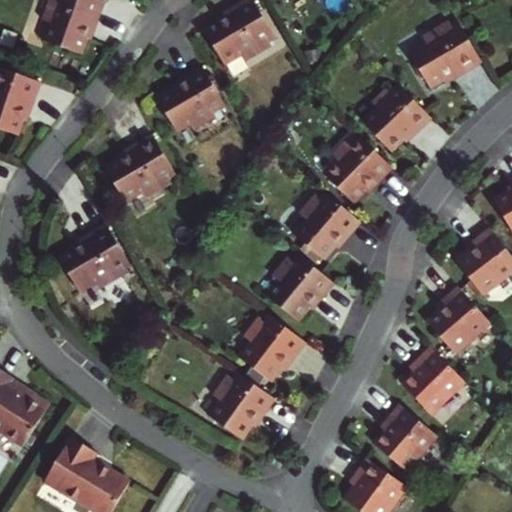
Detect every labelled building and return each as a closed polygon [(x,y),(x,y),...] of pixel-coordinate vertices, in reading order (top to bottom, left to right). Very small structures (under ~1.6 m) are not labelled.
[(94,33),(104,5),(89,0),(48,0),(39,23),(48,26),(42,43),(80,58),(91,32),(94,33)] [(267,52),(264,48),(262,44),(269,39),(246,1),(219,16),(222,21),(211,27),(199,34),(219,69),(234,60),(239,68),(267,52)] [(219,16),(208,22),(211,27),(222,21),(219,16)] [(424,90),(440,81),(448,76),(452,82),(477,67),(454,27),(449,31),(446,26),(444,23),(417,38),(421,45),(404,55),(424,90)] [(272,43),(269,39),(262,44),(264,48),(272,43)] [(183,80),(153,97),(170,127),(184,120),(187,126),(209,114),(207,110),(219,104),(199,67),(181,76),(183,80)] [(0,131),(14,137),(24,112),(28,114),(38,85),(0,71),(0,131)] [(440,81),(443,87),(452,82),(448,76),(440,81)] [(391,87),(385,93),(388,97),(395,90),(391,87)] [(384,155),(399,142),(408,134),(412,138),(427,124),(395,90),(388,97),(385,93),(382,90),(364,106),(371,113),(356,126),(384,155)] [(113,157),(100,165),(119,200),(137,190),(140,197),(167,182),(164,178),(162,175),(169,171),(147,131),(120,146),(123,152),(113,157)] [(399,142),(403,146),(412,138),(408,134),(399,142)] [(343,146),(347,151),(354,143),(350,139),(343,146)] [(346,210),(358,197),(368,187),(373,192),(389,176),(354,143),(347,151),(343,146),(341,145),(324,163),(330,168),(317,182),(346,210)] [(110,152),(113,157),(123,152),(120,146),(110,152)] [(511,183),(509,186),(494,195),(511,226),(511,183)] [(364,202),(373,192),(368,187),(358,197),(364,202)] [(319,194),(314,199),(318,203),(323,197),(319,194)] [(321,261),(333,248),(341,238),(345,241),(358,226),(323,197),(318,203),(314,199),(312,197),(296,216),(303,221),(290,236),(321,261)] [(74,241),(64,246),(51,253),(70,289),(88,279),(92,286),(117,273),(114,268),(112,263),(119,259),(99,221),(71,235),(74,241)] [(457,255),(482,288),(511,264),(511,255),(488,223),(467,239),(471,244),(457,255)] [(71,235),(61,241),(64,246),(74,241),(71,235)] [(333,248),(337,251),(345,241),(341,238),(333,248)] [(291,256),(284,265),(289,269),(296,260),(291,256)] [(112,263),(114,268),(122,264),(119,259),(112,263)] [(293,327),(305,311),(313,302),(317,305),(331,287),(296,260),(289,269),(284,265),(281,262),(267,281),(274,287),(262,303),(293,327)] [(458,352),(490,322),(457,286),(437,303),(442,309),(430,319),(458,352)] [(310,314),(317,305),(313,302),(305,311),(310,314)] [(258,314),(253,322),(257,324),(262,317),(258,314)] [(263,384),(272,371),(280,359),(286,363),(298,345),(262,317),(257,324),(253,322),(249,319),(234,339),(242,345),(231,361),(263,384)] [(403,385),(433,416),(466,385),(432,350),(411,370),(415,374),(403,385)] [(272,371),(277,374),(286,363),(280,359),(272,371)] [(10,384),(13,378),(15,375),(0,365),(0,433),(0,434),(2,431),(23,446),(52,403),(29,388),(25,394),(10,384)] [(227,372),(222,379),(227,382),(232,375),(227,372)] [(249,415),(254,418),(267,400),(232,375),(227,382),(222,379),(218,375),(203,395),(212,402),(200,417),(231,440),(242,424),(249,415)] [(29,388),(13,378),(10,384),(25,394),(29,388)] [(406,472),(436,436),(396,404),(377,426),(382,431),(371,444),(406,472)] [(247,427),(254,418),(249,415),(242,424),(247,427)] [(54,480),(104,511),(117,511),(138,480),(122,469),(117,470),(102,461),(107,453),(81,437),(54,480)] [(350,484),(340,499),(360,511),(383,511),(403,485),(361,457),(345,480),(350,484)]
